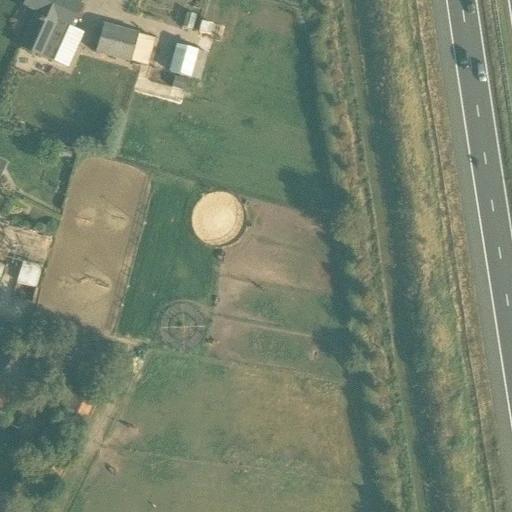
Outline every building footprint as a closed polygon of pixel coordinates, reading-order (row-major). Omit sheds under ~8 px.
[(36,13),(20,49),(53,64),(69,27),(71,28),(81,6),(67,0),(26,0),(23,7),(36,13)] [(95,53),(129,63),(136,34),(102,24),(95,53)] [(193,77),(198,49),(176,44),(170,73),(193,77)] [(0,244),(0,254),(47,268),(55,238),(6,224),(0,244)] [(0,416),(30,371),(4,354),(0,360),(0,416)] [(82,427),(93,403),(71,392),(59,416),(82,427)] [(64,463),(45,454),(36,475),(55,484),(64,463)] [(39,511),(40,511),(23,503),(18,511),(39,511)]
